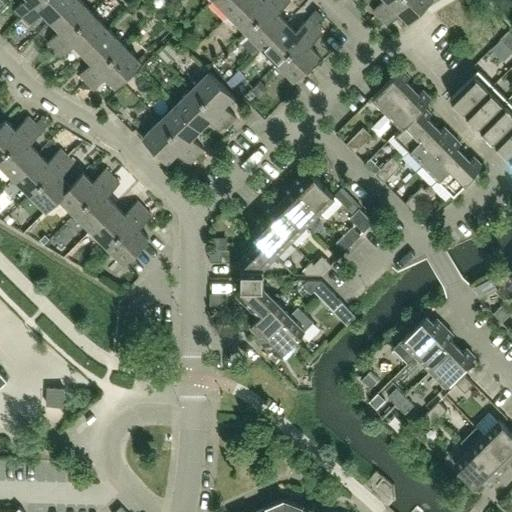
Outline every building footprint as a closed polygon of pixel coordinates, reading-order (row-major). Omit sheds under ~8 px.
[(22,17),(38,0),(24,0),(15,10),(22,17)] [(51,20),(71,0),(38,0),(22,17),(29,24),(42,12),(51,20)] [(54,49),(92,12),(79,0),(71,0),(51,20),(60,29),(47,42),(54,49)] [(215,0),(229,14),(243,0),(215,0)] [(246,30),(276,0),(243,0),(229,14),(246,30)] [(262,47),(286,22),(277,13),(290,1),(289,0),(276,0),(246,30),(262,47)] [(380,18),(397,0),(382,0),(372,10),(380,18)] [(409,22),(430,0),(397,0),(380,18),(387,25),(399,12),(409,22)] [(83,53),(108,29),(92,12),(54,49),(61,57),(74,44),(83,53)] [(278,63),(315,26),(308,18),(295,31),(286,22),(262,47),(278,63)] [(295,80),(319,55),(310,46),(322,33),(315,26),(278,63),(295,80)] [(86,82),(124,45),(108,29),(83,53),(92,62),(79,74),(86,82)] [(511,32),(510,30),(500,39),(511,51),(511,32)] [(497,43),(481,61),(493,72),(509,54),(497,43)] [(168,44),(158,53),(170,65),(180,56),(168,44)] [(116,86),(141,62),(124,45),(86,82),(87,82),(89,85),(94,89),(106,76),(116,86)] [(388,111),(412,87),(406,81),(410,77),(401,68),(373,96),(388,111)] [(239,70),(226,81),(231,87),(244,75),(239,70)] [(465,113),(493,85),(478,70),(450,98),(465,113)] [(233,95),(209,71),(192,88),(229,125),(236,118),(224,105),(233,95)] [(261,80),(251,90),(257,97),(268,86),(261,80)] [(480,127),(508,100),(493,85),(465,113),(480,127)] [(423,106),(431,99),(422,90),(418,93),(412,87),(388,111),(402,125),(403,126),(423,106)] [(229,125),(192,88),(176,104),(200,128),(209,120),(222,132),(229,125)] [(495,142),(511,124),(511,103),(508,100),(480,127),(495,142)] [(200,128),(176,104),(160,120),(197,157),(204,150),(191,137),(200,128)] [(403,155),(410,148),(434,124),(428,118),(431,114),(423,106),(403,126),(402,125),(388,139),(403,155)] [(0,158),(35,123),(28,116),(15,129),(5,119),(0,124),(0,158)] [(197,157),(160,120),(143,137),(167,161),(177,152),(190,164),(197,157)] [(0,163),(14,177),(38,152),(29,144),(42,131),(35,123),(0,158),(0,163)] [(424,163),(452,135),(444,127),(440,130),(434,124),(410,148),(424,163)] [(509,157),(511,154),(511,124),(495,142),(509,157)] [(363,127),(355,135),(363,144),(372,135),(363,127)] [(355,153),(363,144),(355,135),(346,144),(355,153)] [(439,178),(463,154),(457,147),(460,144),(452,135),(424,163),(439,178)] [(30,193),(67,156),(60,149),(47,161),(38,152),(14,177),(30,193)] [(454,193),(482,165),(473,156),(469,160),(463,154),(439,178),(454,193)] [(62,176),(74,163),(73,162),(67,156),(30,193),(46,210),(59,197),(71,185),(70,184),(62,176)] [(393,156),(384,165),(393,174),(401,165),(393,156)] [(384,182),(393,174),(384,165),(376,173),(384,182)] [(75,213),(112,176),(105,169),(92,181),(83,172),(70,184),(71,185),(59,197),(75,213)] [(333,195),(311,171),(304,178),(300,174),(292,183),(319,211),(326,217),(341,202),(333,195)] [(91,229),(116,205),(107,196),(119,183),(112,176),(75,213),(91,229)] [(319,211),(292,183),(283,191),(287,195),(281,201),(305,226),(319,211)] [(422,186),(414,194),(422,203),(431,194),(422,186)] [(341,187),(333,195),(341,202),(352,214),(359,208),(360,206),(341,187)] [(414,212),(422,203),(414,194),(405,203),(414,212)] [(107,245),(145,208),(137,201),(124,214),(116,205),(91,229),(107,245)] [(305,226),(281,201),(274,207),(271,204),(262,212),(290,240),(305,226)] [(124,262),(148,238),(139,228),(152,215),(145,208),(107,245),(124,262)] [(349,218),(363,232),(373,222),(359,208),(352,214),(349,218)] [(290,240),(262,212),(254,221),(257,224),(251,231),(259,240),(260,239),(275,255),(290,240)] [(352,226),(343,235),(352,243),(361,235),(352,226)] [(344,252),(352,243),(343,235),(335,243),(344,252)] [(210,238),(210,249),(222,249),(226,249),(226,238),(210,238)] [(263,266),(275,255),(260,239),(259,240),(237,261),(242,266),(242,277),(263,277),(263,266)] [(222,261),(222,249),(210,249),(210,261),(222,261)] [(322,256),(314,264),(323,273),(331,265),(322,256)] [(323,273),(314,264),(311,261),(302,270),(307,274),(321,274),(323,273)] [(275,300),(263,288),(263,277),(242,277),(242,288),(237,292),(259,314),(260,315),(275,300)] [(314,290),(322,281),(321,280),(307,280),(302,285),(311,293),(314,290)] [(345,305),(322,281),(314,290),(337,313),(345,305)] [(222,305),(222,292),(210,292),(210,305),(222,305)] [(262,342),(290,314),(275,300),(260,315),(259,314),(250,323),(257,330),(253,334),(262,342)] [(502,322),(511,313),(502,304),(493,313),(502,322)] [(345,305),(337,313),(341,318),(348,325),(356,317),(357,316),(350,309),(345,305)] [(281,354),(305,330),(313,321),(298,306),(290,314),(262,342),(270,351),(274,347),(281,354)] [(408,363),(417,354),(445,327),(436,318),(433,322),(426,315),(393,347),(408,363)] [(431,369),(456,345),(449,339),(453,335),(445,327),(417,354),(431,369)] [(447,384),(475,357),(466,348),(462,351),(456,345),(431,369),(447,384)] [(379,379),(371,370),(362,379),(371,387),(379,379)] [(0,511),(24,511),(19,507),(16,510),(0,509),(0,386),(7,380),(0,372),(0,511)] [(473,384),(467,377),(465,375),(456,384),(465,392),(473,384)] [(64,405),(64,388),(47,388),(47,404),(64,405)] [(388,396),(396,405),(405,396),(397,388),(388,396)] [(414,405),(405,396),(396,405),(405,413),(414,405)] [(439,401),(430,409),(439,418),(447,409),(439,401)] [(430,426),(439,418),(430,409),(422,418),(430,426)] [(511,431),(499,419),(484,434),(508,458),(511,454),(511,431)] [(508,458),(484,434),(469,449),(497,477),(506,468),(502,464),(508,458)] [(497,477),(469,449),(454,464),(478,488),(485,481),(489,485),(497,477)] [(284,511),(284,498),(258,509),(259,511),(284,511)] [(308,511),(310,508),(284,498),(284,511),(308,511)]
